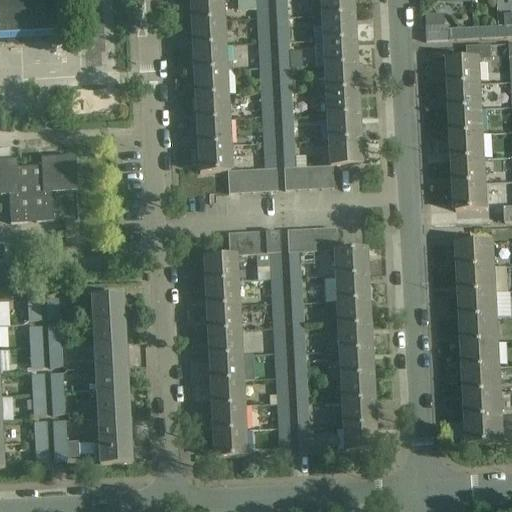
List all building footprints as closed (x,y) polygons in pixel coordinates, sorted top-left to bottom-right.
[(0,0),(0,35),(66,32),(64,0),(0,0)] [(189,0),(191,24),(221,23),(220,0),(189,0)] [(267,21),(266,0),(254,0),(255,21),(267,21)] [(285,0),(274,0),(275,20),(287,20),(285,0)] [(350,0),(320,0),(321,18),(352,17),(350,0)] [(352,17),(321,18),(322,43),(353,42),(352,17)] [(287,20),(275,20),(277,45),(288,45),(287,20)] [(267,21),(255,21),(257,46),(268,46),(267,21)] [(223,48),(221,23),(191,24),(192,50),(223,48)] [(511,39),(511,27),(497,29),(497,40),(511,39)] [(497,40),(497,29),(472,30),(472,42),(497,40)] [(472,42),(472,30),(447,31),(448,43),(472,42)] [(353,42),(322,43),(324,68),(354,67),(353,42)] [(288,45),(277,45),(278,70),(290,70),(288,45)] [(258,71),(270,71),(268,46),(257,46),(258,71)] [(447,63),(448,88),(479,86),(477,61),(491,60),(491,47),(467,48),(467,61),(447,63)] [(232,62),(223,62),(223,48),(192,50),(194,75),(224,73),(233,73),(232,62)] [(354,67),(324,68),(325,93),(356,92),(354,67)] [(290,70),(278,70),(279,95),(291,95),(290,70)] [(271,96),(270,71),(258,71),(259,96),(271,96)] [(194,75),(195,100),(225,98),(224,73),(194,75)] [(449,113),(480,111),(479,86),(448,88),(449,113)] [(356,92),(325,93),(326,118),(357,117),(356,92)] [(291,95),(279,95),(281,120),(292,120),(291,95)] [(272,121),(271,96),(259,96),(261,121),(272,121)] [(226,123),(225,98),(195,100),(196,125),(226,123)] [(480,111),(449,113),(451,138),(481,136),(480,111)] [(357,117),(326,118),(328,143),(358,142),(357,117)] [(292,120),(281,120),(282,145),(294,145),(292,120)] [(274,146),(272,121),(261,121),(262,146),(274,146)] [(196,125),(197,150),(228,148),(226,123),(196,125)] [(481,136),(451,138),(452,163),(482,161),(481,136)] [(358,142),(328,143),(329,169),(331,169),(359,167),(358,142)] [(294,145),(282,145),(283,171),(295,171),(294,145)] [(262,146),(263,172),(275,172),(274,146),(262,146)] [(199,175),(227,173),(229,173),(228,148),(197,150),(199,175)] [(10,225),(55,223),(53,193),(78,191),(76,157),(42,159),(42,167),(18,168),(17,160),(0,160),(0,195),(9,195),(10,225)] [(482,161),(452,163),(453,188),(484,186),(482,161)] [(307,170),(308,192),(320,191),(319,169),(307,170)] [(319,169),(320,191),(332,191),(331,169),(329,169),(319,169)] [(296,171),(297,193),(308,192),(307,170),(296,171)] [(295,171),(283,171),(285,193),(297,193),(296,171),(295,171)] [(252,195),(264,194),(263,172),(251,173),(252,195)] [(263,172),(264,194),(276,194),(275,172),(263,172)] [(229,174),(229,173),(227,173),(228,196),(240,196),(239,174),(229,174)] [(251,173),(239,174),(240,196),(252,195),(251,173)] [(485,204),(484,186),(453,188),(454,213),(482,212),(485,212),(485,204)] [(482,212),(483,226),(511,224),(511,209),(503,210),(503,203),(485,204),(485,212),(482,212)] [(323,254),(334,254),(336,253),(335,231),(322,232),(323,254)] [(322,232),(310,233),(311,255),(318,254),(323,254),(322,232)] [(299,255),(298,233),(286,234),(287,256),(299,255)] [(311,255),(310,233),(298,233),(299,255),(311,255)] [(265,257),(279,256),(278,234),(264,234),(264,235),(265,257)] [(253,258),(257,257),(265,257),(264,235),(252,236),(253,258)] [(241,258),(240,236),(228,237),(229,259),(234,259),(241,258)] [(253,258),(252,236),(240,236),(241,258),(253,258)] [(458,272),(492,270),(491,245),(456,246),(458,272)] [(336,253),(334,254),(335,279),(366,277),(364,252),(336,253)] [(299,255),(287,256),(288,281),(301,280),(299,255)] [(265,257),(257,257),(258,270),(268,270),(269,282),(281,281),(279,256),(265,257)] [(234,259),(229,259),(203,260),(205,285),(235,284),(234,259)] [(459,297),(494,295),(492,270),(458,272),(459,297)] [(366,277),(335,279),(336,304),(367,302),(366,277)] [(301,280),(288,281),(290,306),(302,305),(301,280)] [(269,282),(270,307),(282,306),(281,281),(269,282)] [(237,309),(235,284),(205,285),(206,310),(237,309)] [(0,304),(12,304),(11,290),(0,290),(0,304)] [(494,295),(459,297),(460,322),(495,320),(494,295)] [(91,323),(123,322),(122,298),(90,299),(91,323)] [(47,322),(59,321),(58,301),(46,301),(47,322)] [(27,323),(39,322),(38,302),(26,302),(27,323)] [(367,302),(336,304),(338,329),(368,327),(367,302)] [(302,305),(290,306),(291,331),(303,330),(302,305)] [(283,331),(282,306),(270,307),(271,332),(283,331)] [(238,334),(237,309),(206,310),(207,335),(238,334)] [(495,320),(460,322),(462,347),(496,345),(495,320)] [(123,322),(91,323),(92,347),(124,346),(123,322)] [(368,327),(338,329),(339,354),(369,352),(368,327)] [(48,349),(60,349),(58,328),(47,329),(48,349)] [(29,350),(40,350),(39,329),(28,330),(29,350)] [(303,330),(291,331),(292,356),(304,355),(303,330)] [(271,332),(273,357),(285,357),(283,331),(271,332)] [(239,359),(238,334),(207,335),(209,361),(239,359)] [(496,345),(462,347),(463,372),(497,370),(496,345)] [(124,346),(92,347),(93,371),(125,370),(124,346)] [(60,349),(48,349),(49,370),(61,369),(60,349)] [(40,350),(29,350),(30,371),(41,370),(40,350)] [(369,352),(339,354),(340,378),(371,377),(369,352)] [(304,355),(292,356),(294,381),(306,380),(304,355)] [(286,382),(285,357),(273,357),(274,382),(286,382)] [(240,372),(239,359),(209,361),(210,386),(240,384),(253,383),(253,371),(240,372)] [(125,370),(93,371),(95,395),(126,394),(125,370)] [(497,370),(463,372),(464,397),(499,395),(497,370)] [(50,397),(62,397),(61,376),(49,377),(50,397)] [(31,398),(43,398),(42,377),(30,378),(31,398)] [(371,377),(340,378),(341,403),(372,402),(371,377)] [(306,380),(294,381),(295,406),(307,405),(306,380)] [(274,382),(275,407),(287,407),(286,382),(274,382)] [(242,409),(240,384),(210,386),(211,411),(242,409)] [(502,411),(511,410),(511,392),(501,393),(502,411)] [(126,394),(95,395),(96,419),(128,418),(126,394)] [(499,395),(464,397),(465,422),(500,420),(499,395)] [(62,397),(50,397),(52,417),(63,416),(62,397)] [(43,398),(31,398),(32,418),(44,417),(43,398)] [(372,402),(341,403),(343,428),(373,427),(372,402)] [(307,405),(295,406),(296,431),(308,430),(307,405)] [(289,432),(287,407),(275,407),(277,432),(289,432)] [(243,434),(242,409),(211,411),(212,436),(243,434)] [(128,418),(96,419),(97,443),(129,442),(128,418)] [(500,420),(465,422),(467,447),(501,445),(500,420)] [(53,445),(65,445),(64,423),(52,424),(53,445)] [(34,446),(46,446),(44,425),(33,425),(34,446)] [(373,427),(343,428),(344,454),(374,452),(373,427)] [(308,430),(296,431),(298,456),(310,456),(308,430)] [(289,432),(277,432),(278,457),(290,457),(289,432)] [(244,459),(243,434),(212,436),(214,461),(244,459)] [(129,442),(97,443),(98,467),(130,466),(129,442)] [(65,445),(53,445),(54,464),(66,464),(65,445)] [(46,446),(34,446),(35,466),(47,465),(46,446)]
